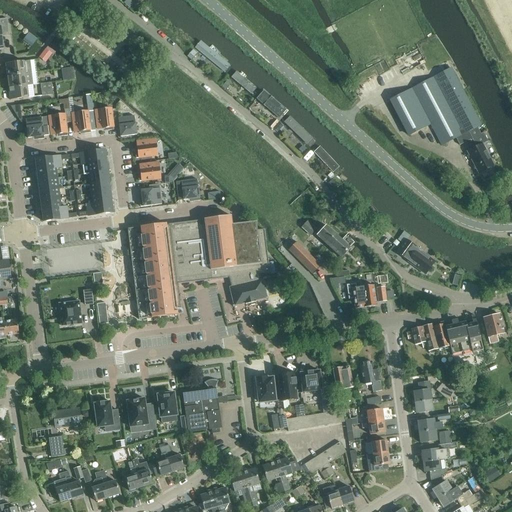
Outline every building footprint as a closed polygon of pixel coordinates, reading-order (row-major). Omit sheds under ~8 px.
[(0,47),(3,47),(2,37),(9,36),(7,19),(0,20),(0,47)] [(108,35),(118,43),(123,37),(114,29),(108,35)] [(195,48),(225,72),(230,66),(200,42),(195,48)] [(45,49),(38,57),(45,62),(51,54),(45,49)] [(192,60),(198,54),(194,50),(188,57),(192,60)] [(6,63),(7,76),(7,77),(10,77),(10,76),(32,73),(30,60),(6,63)] [(390,99),(391,100),(409,136),(432,124),(442,145),(456,138),(460,145),(472,139),(468,132),(481,125),(451,68),(390,99)] [(231,78),(252,95),(257,89),(237,72),(231,78)] [(10,76),(10,77),(11,80),(8,80),(9,87),(11,86),(12,88),(27,86),(33,85),(32,73),(10,76)] [(228,81),(223,87),(226,90),(232,84),(228,81)] [(41,84),(42,96),(53,95),(51,83),(41,84)] [(9,87),(10,100),(29,98),(27,86),(12,88),(11,86),(9,87)] [(257,99),(279,119),(287,111),(264,91),(257,99)] [(251,111),(256,105),(252,102),(247,108),(251,111)] [(111,109),(95,111),(98,130),(107,128),(108,131),(114,130),(113,128),(114,128),(111,109)] [(87,112),(72,114),(74,133),(84,131),(85,134),(89,133),(89,131),(87,112)] [(65,115),(49,117),(51,136),(61,134),(61,137),(68,136),(67,133),(65,115)] [(134,116),(118,118),(120,137),(137,135),(134,116)] [(42,118),(26,120),(28,139),(38,137),(38,140),(44,139),(44,136),(49,136),(47,117),(42,118)] [(284,122),(307,144),(312,138),(290,117),(284,122)] [(273,129),(279,122),(277,120),(276,121),(270,127),(273,129)] [(277,132),(282,127),(283,126),(279,122),(273,129),(277,132)] [(136,152),(136,159),(139,158),(157,156),(155,140),(137,142),(137,148),(136,148),(136,152)] [(482,144),(467,152),(479,174),(494,166),(482,144)] [(333,172),(338,167),(319,147),(314,152),(333,172)] [(105,151),(72,155),(72,159),(81,158),(81,165),(106,162),(105,151)] [(69,155),(35,159),(37,170),(62,167),(61,161),(69,159),(69,155)] [(106,162),(81,165),(83,165),(84,175),(108,172),(106,162)] [(141,175),(138,176),(139,182),(142,181),(142,182),(160,179),(158,163),(140,165),(141,175)] [(170,178),(165,178),(166,184),(170,183),(173,183),(175,182),(185,170),(180,166),(170,178)] [(62,167),(37,170),(38,181),(57,178),(56,169),(62,168),(62,167)] [(108,172),(84,175),(89,175),(90,184),(109,182),(108,172)] [(57,178),(38,181),(39,191),(58,188),(57,178)] [(197,180),(176,182),(177,191),(178,201),(183,200),(193,199),(194,202),(200,201),(199,198),(200,198),(197,180)] [(333,180),(327,185),(331,190),(337,186),(333,180)] [(109,182),(90,184),(91,194),(110,192),(109,182)] [(58,188),(39,191),(41,201),(60,198),(58,188)] [(142,201),(140,201),(140,207),(143,207),(162,205),(160,188),(141,191),(142,201)] [(93,204),(87,205),(112,202),(110,192),(91,194),(93,204)] [(60,198),(41,201),(42,211),(67,208),(67,207),(61,208),(60,198)] [(88,212),(79,213),(80,217),(113,213),(112,202),(87,205),(88,212)] [(67,208),(42,211),(43,222),(77,218),(76,213),(68,214),(67,208)] [(166,224),(127,229),(139,320),(178,315),(174,285),(229,278),(231,288),(229,288),(234,306),(233,306),(234,307),(235,307),(240,305),(245,304),(245,305),(247,305),(246,305),(255,303),(256,302),(266,299),(267,299),(268,299),(267,298),(263,281),(262,280),(260,280),(259,274),(270,273),(267,249),(264,230),(257,231),(256,222),(242,224),(241,224),(240,224),(235,225),(232,225),(231,216),(204,219),(204,220),(189,222),(166,225),(166,224)] [(302,228),(306,231),(313,237),(318,231),(308,221),(302,228)] [(329,247),(338,237),(327,226),(317,236),(329,247)] [(403,231),(397,239),(402,243),(408,235),(403,231)] [(338,237),(329,247),(341,258),(350,248),(338,237)] [(426,275),(435,262),(415,248),(416,247),(407,240),(397,253),(418,269),(426,275)] [(288,250),(296,258),(304,250),(297,242),(288,250)] [(319,265),(312,257),(303,266),(311,274),(319,265)] [(0,280),(11,279),(8,261),(0,261),(0,280)] [(103,284),(102,273),(93,274),(94,285),(103,284)] [(458,286),(461,276),(455,275),(452,284),(458,286)] [(356,284),(346,285),(348,297),(348,300),(354,299),(355,309),(377,306),(375,285),(356,288),(356,284)] [(387,301),(385,287),(376,288),(378,302),(387,301)] [(91,290),(83,291),(85,305),(93,304),(91,290)] [(79,301),(59,304),(62,326),(82,323),(79,301)] [(121,301),(122,313),(132,313),(131,301),(121,301)] [(105,303),(97,304),(99,325),(100,325),(108,324),(105,303)] [(452,355),(459,353),(472,350),(472,353),(483,350),(481,342),(474,315),(471,316),(473,324),(466,325),(466,322),(458,324),(457,319),(451,321),(452,326),(445,327),(450,349),(452,355)] [(499,315),(484,318),(489,338),(490,344),(498,342),(497,336),(504,334),(499,315)] [(17,320),(4,322),(6,336),(18,335),(17,320)] [(445,350),(450,349),(445,327),(444,322),(435,325),(436,327),(434,328),(439,349),(444,348),(445,350)] [(428,352),(438,350),(432,325),(412,330),(412,332),(407,334),(408,340),(414,339),(415,346),(422,344),(423,349),(427,348),(428,352)] [(364,384),(372,383),(373,386),(372,386),(373,392),(381,391),(380,382),(381,382),(379,368),(373,369),(372,363),(360,365),(364,384)] [(337,391),(353,388),(349,367),(342,369),(342,368),(333,369),(337,391)] [(320,372),(301,374),(304,393),(323,391),(324,396),(330,396),(328,384),(322,384),(320,372)] [(289,374),(281,375),(281,377),(279,377),(282,402),(299,400),(295,375),(289,376),(289,374)] [(257,386),(255,387),(256,395),(258,394),(259,403),(275,401),(273,378),(267,379),(266,378),(257,379),(257,386)] [(209,390),(184,393),(186,416),(188,433),(206,430),(209,429),(210,430),(212,430),(213,433),(220,432),(219,429),(222,429),(218,403),(224,402),(223,397),(218,398),(216,390),(216,387),(218,382),(216,381),(212,380),(211,380),(207,382),(205,384),(208,389),(209,390)] [(414,392),(415,403),(431,401),(429,390),(430,390),(429,382),(418,383),(419,391),(414,392)] [(446,399),(457,398),(442,384),(437,391),(446,399)] [(176,415),(173,393),(171,393),(171,391),(164,392),(164,394),(158,395),(159,408),(157,408),(158,415),(160,415),(160,417),(176,415)] [(145,398),(127,400),(130,426),(147,424),(148,430),(155,429),(153,409),(146,410),(145,398)] [(432,411),(431,401),(415,403),(417,413),(432,411)] [(95,404),(94,404),(94,405),(97,428),(105,427),(106,432),(120,430),(119,423),(118,410),(111,411),(110,403),(110,402),(109,402),(95,404)] [(331,411),(330,403),(323,404),(324,413),(331,411)] [(55,428),(81,424),(79,409),(53,413),(55,428)] [(367,411),(369,423),(383,421),(382,409),(367,411)] [(279,417),(278,417),(281,429),(287,428),(285,416),(282,417),(279,417)] [(418,422),(419,432),(435,430),(443,429),(442,422),(434,424),(433,420),(418,422)] [(385,433),(383,421),(369,423),(361,424),(362,430),(369,429),(370,435),(385,433)] [(436,441),(435,430),(419,432),(421,443),(436,441)] [(451,443),(450,431),(439,433),(440,445),(451,443)] [(51,457),(64,455),(61,437),(49,439),(51,457)] [(154,449),(152,441),(146,443),(148,450),(154,449)] [(371,443),(373,455),(388,452),(386,441),(371,443)] [(342,455),(346,452),(340,442),(335,445),(342,455)] [(422,452),(423,462),(439,460),(450,459),(448,449),(457,448),(456,442),(451,443),(440,445),(438,445),(438,449),(439,449),(439,451),(438,451),(438,450),(422,452)] [(331,448),(337,458),(342,455),(335,445),(331,448)] [(159,471),(160,476),(172,472),(168,459),(167,453),(166,454),(164,447),(159,448),(163,460),(157,462),(154,460),(151,461),(154,473),(159,471)] [(337,458),(331,448),(327,451),(333,461),(337,458)] [(322,454),(328,464),(333,461),(327,451),(322,454)] [(390,465),(388,452),(373,455),(375,467),(381,466),(390,465)] [(328,464),(322,454),(318,456),(324,466),(328,464)] [(168,459),(172,472),(184,468),(180,456),(168,459)] [(320,469),(323,467),(324,466),(318,456),(313,459),(320,469)] [(287,459),(275,463),(280,477),(280,480),(281,483),(284,492),(291,490),(288,481),(287,481),(285,475),(292,473),(291,471),(289,463),(287,459)] [(316,472),(318,470),(320,469),(313,459),(310,462),(316,472)] [(152,484),(146,463),(139,465),(137,460),(132,462),(140,488),(152,484)] [(425,472),(429,472),(431,480),(431,481),(442,477),(441,476),(447,474),(446,469),(440,470),(439,460),(423,462),(425,472)] [(49,471),(61,468),(59,461),(47,464),(49,471)] [(129,491),(140,488),(132,462),(128,463),(132,476),(125,478),(129,491)] [(316,472),(310,462),(305,465),(311,475),(316,472)] [(267,481),(276,479),(276,481),(280,480),(280,477),(275,463),(263,467),(267,481)] [(300,468),(306,478),(311,475),(305,465),(300,468)] [(74,469),(77,480),(83,478),(80,467),(74,469)] [(330,467),(325,470),(330,477),(334,474),(330,467)] [(493,469),(484,475),(489,482),(498,477),(493,469)] [(82,472),(86,484),(90,482),(91,481),(88,470),(82,472)] [(255,470),(243,473),(246,488),(251,502),(253,502),(257,500),(258,500),(255,491),(254,492),(252,486),(259,484),(255,470)] [(325,470),(321,473),(325,480),(330,477),(325,470)] [(73,484),(68,471),(63,473),(71,499),(83,495),(79,482),(73,484)] [(114,481),(108,483),(104,471),(99,472),(107,498),(119,494),(114,481)] [(91,487),(91,488),(95,502),(107,498),(99,472),(95,474),(97,480),(94,481),(91,487)] [(58,475),(60,481),(53,483),(53,484),(47,485),(51,497),(57,495),(59,503),(71,499),(63,473),(58,475)] [(234,492),(236,491),(238,497),(243,495),(245,504),(251,502),(246,488),(243,473),(230,477),(234,492)] [(434,486),(444,480),(442,477),(431,481),(434,486)] [(446,482),(432,491),(438,499),(451,491),(446,482)] [(281,483),(280,483),(275,485),(278,494),(284,492),(281,483)] [(477,484),(471,488),(475,493),(480,490),(477,484)] [(331,509),(342,505),(338,491),(334,486),(322,489),(324,495),(326,495),(331,509)] [(296,489),(300,496),(304,494),(299,487),(296,489)] [(349,487),(338,491),(342,505),(354,502),(349,487)] [(225,489),(213,493),(217,507),(218,511),(225,511),(229,503),(225,489)] [(300,496),(296,489),(291,492),(296,499),(300,496)] [(451,491),(438,499),(443,508),(456,500),(459,504),(461,503),(471,497),(468,491),(456,498),(451,491)] [(462,509),(456,511),(472,511),(469,507),(481,499),(485,496),(481,491),(477,493),(471,497),(461,503),(459,504),(462,509)] [(213,493),(200,496),(205,511),(211,509),(211,511),(218,511),(217,507),(213,493)]
